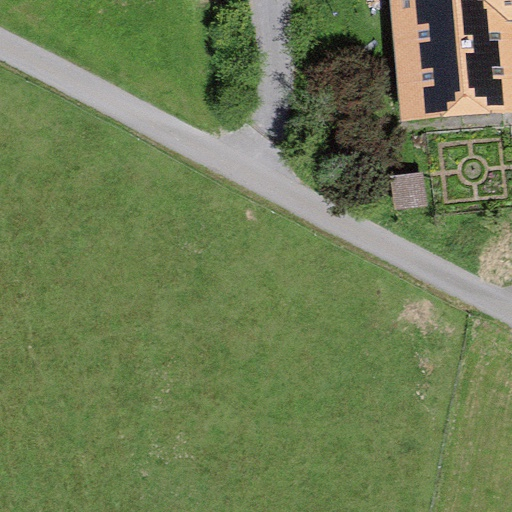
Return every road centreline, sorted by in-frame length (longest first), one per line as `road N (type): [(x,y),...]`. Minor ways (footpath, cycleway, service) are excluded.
road 1 (unclassified): [(0,57),(272,186),(511,325)]
road 2 (track): [(274,0),(272,186)]
